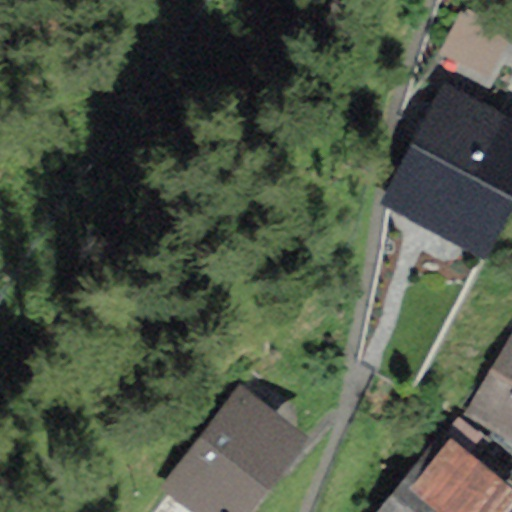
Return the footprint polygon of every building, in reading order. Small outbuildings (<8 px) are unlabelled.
[(505,42),(459,21),(441,58),(487,80),(505,42)] [(475,247),(511,199),(511,126),(473,96),(400,189),(475,247)] [(511,328),(464,396),(511,430),(511,328)] [(230,511),(289,440),(231,393),(145,499),(161,511),(230,511)] [(509,511),(511,509),(511,455),(461,415),(385,511),(509,511)]
